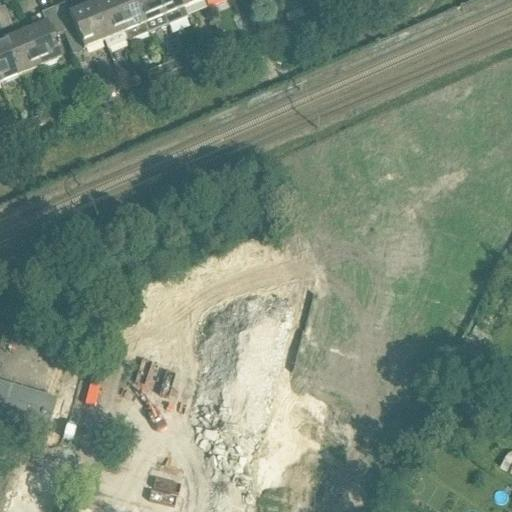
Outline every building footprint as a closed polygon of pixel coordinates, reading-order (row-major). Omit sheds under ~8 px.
[(133,1),(132,0),(111,0),(108,1),(127,46),(148,37),(144,28),(133,1)] [(132,0),(133,1),(144,28),(148,37),(167,29),(163,20),(155,1),(154,0),(132,0)] [(187,21),(183,12),(178,1),(178,0),(154,0),(155,1),(163,20),(167,29),(187,21)] [(201,0),(178,0),(178,1),(183,12),(203,4),(202,1),(201,0)] [(324,0),(309,7),(313,16),(328,10),(324,0)] [(324,0),(328,10),(344,3),(342,0),(324,0)] [(88,10),(102,45),(104,44),(108,54),(127,46),(108,1),(88,10)] [(53,11),(64,37),(63,37),(72,57),(102,45),(88,10),(69,18),(64,6),(53,11)] [(304,20),(300,10),(283,17),(287,27),(304,20)] [(45,26),(45,27),(46,26),(53,42),(63,37),(64,37),(53,11),(41,16),(45,26)] [(46,26),(45,27),(24,35),(39,72),(61,63),(53,42),(46,26)] [(6,43),(20,79),(39,72),(24,35),(6,43)] [(0,45),(0,87),(0,88),(20,79),(6,43),(0,45)] [(220,54),(217,46),(185,60),(188,68),(220,54)] [(180,71),(177,63),(160,70),(164,78),(180,71)] [(164,78),(160,70),(146,76),(150,84),(164,78)] [(140,88),(136,80),(120,86),(126,102),(142,95),(139,88),(140,88)] [(57,122),(54,114),(37,121),(40,129),(57,122)] [(22,127),(25,135),(40,129),(37,121),(22,127)] [(17,139),(13,130),(0,135),(0,142),(1,145),(17,139)] [(140,275),(105,402),(170,419),(193,326),(384,241),(351,175),(140,275)] [(417,259),(404,286),(450,313),(466,284),(417,259)] [(404,286),(392,307),(439,333),(450,313),(404,286)] [(392,307),(381,329),(428,356),(439,333),(392,307)] [(465,313),(461,320),(462,320),(468,324),(469,324),(472,317),(465,313)] [(25,315),(7,319),(1,345),(15,349),(25,315)] [(462,320),(459,325),(466,329),(469,324),(468,324),(462,320)] [(381,329),(369,350),(416,375),(428,356),(381,329)] [(369,351),(359,371),(405,396),(416,376),(369,351)] [(442,357),(440,362),(446,365),(449,361),(442,357)] [(0,386),(0,427),(45,441),(56,403),(44,399),(0,386)] [(350,395),(338,417),(380,442),(393,419),(350,395)] [(339,419),(326,439),(369,462),(380,442),(339,419)] [(328,440),(317,461),(358,484),(369,463),(328,440)] [(498,474),(511,478),(511,455),(509,456),(507,457),(505,459),(498,474)] [(314,462),(305,482),(347,504),(358,484),(314,462)] [(304,484),(295,506),(307,511),(342,511),(347,505),(304,484)] [(116,511),(75,498),(68,511),(116,511)]
